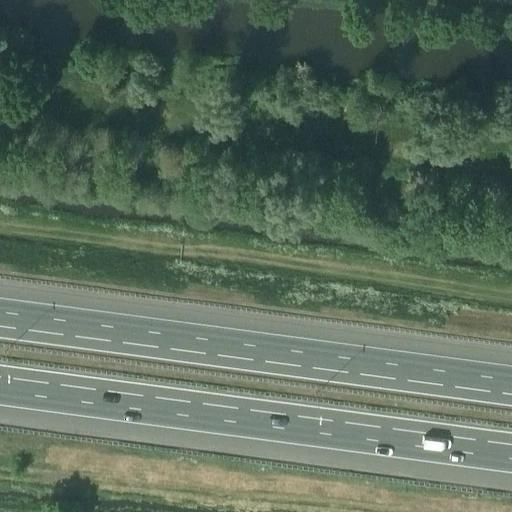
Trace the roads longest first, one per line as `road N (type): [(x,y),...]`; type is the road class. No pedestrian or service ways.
road 1 (track): [(0,89),(190,130),(511,171)]
road 2 (motorway): [(511,389),(0,321)]
road 3 (motorway): [(0,386),(511,453)]
